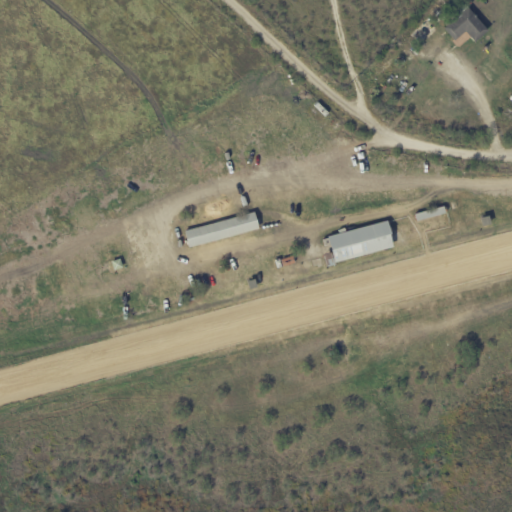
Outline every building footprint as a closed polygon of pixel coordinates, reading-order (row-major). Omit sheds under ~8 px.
[(469,36),(465,31),(455,40),(444,28),(452,20),(447,14),(455,8),(460,14),(468,7),(488,30),(474,42),(469,36)] [(436,27),(437,28),(427,38),(420,45),(410,35),(425,20),(425,21),(428,19),(436,27)] [(414,214),(445,206),(447,213),(416,221),(414,214)] [(183,231),(255,212),(259,229),(188,248),(183,231)] [(327,237),(387,221),(394,247),(334,263),(327,237)] [(111,262),(120,259),(122,268),(113,271),(111,262)]
